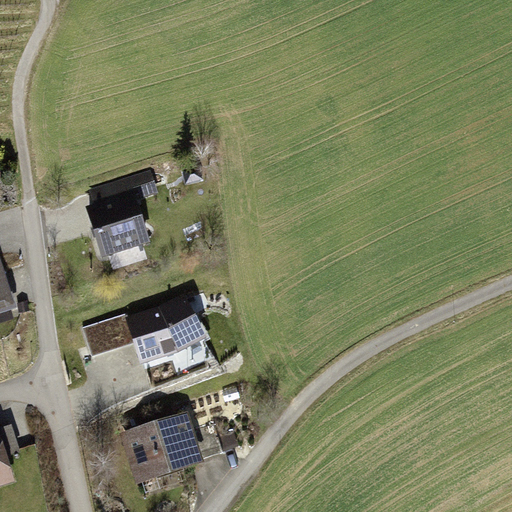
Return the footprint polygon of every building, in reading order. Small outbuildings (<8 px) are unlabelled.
[(187,172),(174,175),(177,189),(191,185),(187,172)] [(134,198),(92,211),(106,254),(148,241),(134,198)] [(0,309),(11,306),(5,274),(2,258),(0,258),(0,309)] [(205,337),(185,300),(162,312),(131,321),(129,314),(85,329),(94,356),(124,346),(120,337),(134,332),(144,363),(178,351),(205,337)] [(185,420),(130,438),(143,479),(225,453),(216,424),(189,433),(185,420)] [(0,483),(12,480),(5,456),(20,452),(14,431),(0,435),(0,483)]
